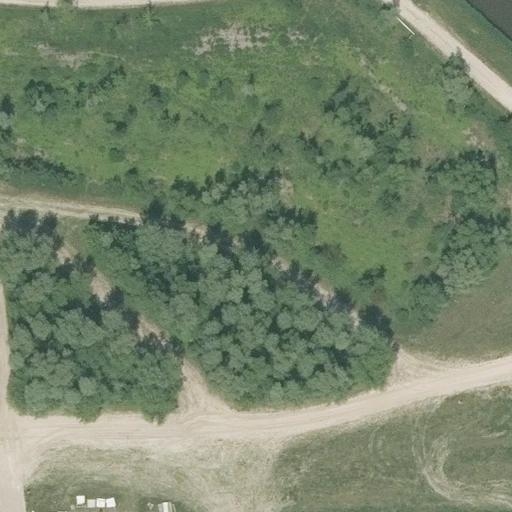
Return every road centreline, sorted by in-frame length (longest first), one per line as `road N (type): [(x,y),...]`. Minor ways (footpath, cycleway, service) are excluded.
road 1 (track): [(0,418),(248,417),(511,374)]
road 2 (track): [(511,104),(394,0)]
